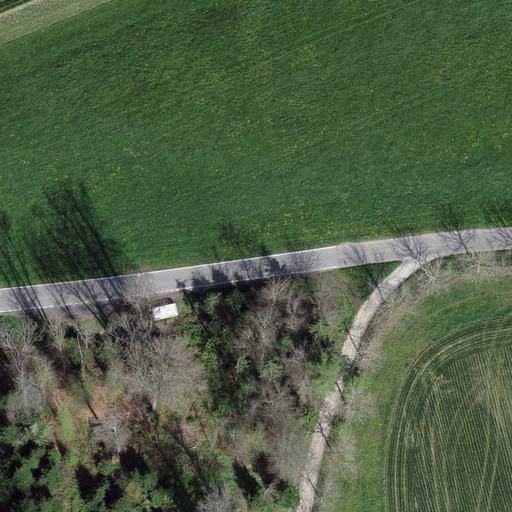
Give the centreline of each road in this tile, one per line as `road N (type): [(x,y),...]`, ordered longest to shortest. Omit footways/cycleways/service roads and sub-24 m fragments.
road 1 (tertiary): [(511,237),(0,300)]
road 2 (track): [(435,243),(376,303),(324,428),(309,511)]
